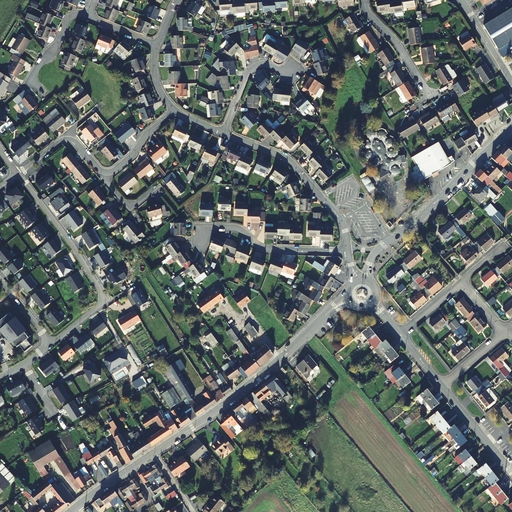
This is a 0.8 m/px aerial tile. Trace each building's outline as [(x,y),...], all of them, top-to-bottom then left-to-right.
[(115,10),(119,0),(108,0),(105,6),(108,7),(115,10)] [(233,10),(232,2),(231,0),(230,0),(219,1),(220,11),(233,10)] [(244,0),(245,2),(245,9),(258,8),(257,0),(244,0)] [(274,0),(275,1),(275,8),(288,7),(287,0),(274,0)] [(390,10),(389,3),(389,0),(376,2),(377,12),(383,11),(390,10)] [(401,0),(401,2),(402,8),(415,7),(414,0),(401,0)] [(201,6),(192,1),(186,11),(199,19),(201,16),(197,13),(201,6)] [(276,11),(275,8),(275,1),(262,2),(263,12),(276,11)] [(47,14),(53,17),(56,18),(61,6),(52,2),(47,14)] [(245,9),(245,2),(232,2),(233,10),(233,12),(245,11),(245,9)] [(402,8),(401,2),(389,3),(390,10),(390,13),(394,13),(394,15),(396,16),(403,15),(402,8)] [(159,9),(150,5),(146,17),(155,20),(159,9)] [(511,6),(483,25),(501,56),(510,51),(511,53),(511,6)] [(115,10),(108,7),(104,19),(113,23),(118,11),(115,10)] [(42,26),(49,28),(53,17),(47,14),(44,13),(41,20),(28,14),(25,19),(42,26)] [(360,24),(354,14),(346,20),(353,33),(364,26),(362,23),(360,24)] [(187,27),(187,18),(177,18),(177,31),(187,30),(192,32),(192,26),(187,27)] [(150,24),(141,20),(136,32),(145,36),(150,24)] [(76,37),(85,41),(87,37),(84,36),(87,28),(86,27),(86,25),(80,23),(79,25),(78,25),(73,36),(76,37)] [(51,30),(49,28),(42,26),(38,37),(47,41),(51,30)] [(421,44),(418,28),(408,30),(410,46),(421,44)] [(375,39),(370,31),(360,37),(365,45),(365,44),(370,53),(380,47),(375,39)] [(273,55),(274,55),(279,46),(275,44),(277,40),(267,34),(262,41),(266,44),(263,49),(273,55)] [(112,39),(101,35),(95,48),(107,52),(112,39)] [(476,45),(470,35),(459,42),(464,51),(471,46),(472,48),(476,45)] [(30,41),(21,36),(12,49),(22,56),(25,51),(24,50),(30,41)] [(182,48),(181,36),(171,36),(172,49),(182,48)] [(240,47),(229,36),(226,39),(226,40),(221,46),(225,50),(222,53),(227,58),(230,55),(231,56),(240,47)] [(259,55),(255,36),(251,37),(247,43),(252,46),(249,50),(244,51),(245,59),(252,57),(259,55)] [(81,53),(85,41),(76,37),(71,49),(81,53)] [(132,48),(123,40),(116,48),(125,56),(132,48)] [(308,47),(298,40),(293,48),(303,55),(308,47)] [(279,46),(274,55),(284,61),(290,53),(279,46)] [(123,59),(125,56),(116,48),(113,51),(123,59)] [(312,52),(315,64),(323,61),(329,59),(328,56),(324,57),(321,48),(319,49),(313,51),(312,52)] [(433,64),(430,48),(421,50),(423,65),(433,64)] [(393,60),(387,49),(378,54),(385,65),(393,60)] [(76,56),(67,53),(62,64),(71,68),(76,56)] [(176,66),(175,54),(165,55),(165,67),(176,66)] [(26,62),(14,55),(12,59),(15,61),(7,73),(16,79),(24,67),(23,66),(26,62)] [(145,69),(141,57),(131,61),(136,73),(145,69)] [(222,62),(218,59),(212,66),(219,71),(223,67),(227,70),(228,76),(235,75),(235,68),(234,68),(233,61),(222,62)] [(327,73),(323,61),(315,64),(314,64),(318,76),(327,73)] [(485,84),(494,78),(485,63),(476,69),(485,84)] [(435,71),(444,86),(453,80),(457,77),(453,70),(452,70),(448,72),(444,66),(435,71)] [(399,87),(407,82),(399,69),(390,74),(398,88),(399,87)] [(11,80),(0,72),(0,96),(2,98),(5,93),(4,92),(9,84),(11,80)] [(176,84),(179,84),(179,72),(169,72),(169,85),(176,84)] [(221,86),(222,91),(229,90),(228,83),(227,76),(216,77),(212,74),(206,80),(213,86),(217,82),(221,86)] [(270,82),(263,75),(253,83),(260,90),(270,82)] [(147,87),(142,76),(133,79),(138,91),(147,87)] [(326,87),(310,77),(303,88),(315,95),(320,88),(324,90),(326,87)] [(407,82),(399,87),(405,96),(401,98),(404,103),(408,101),(417,96),(408,82),(407,82)] [(186,84),(179,84),(176,84),(176,97),(186,96),(186,84)] [(396,89),(401,98),(405,96),(399,87),(398,88),(396,89)] [(289,105),(291,91),(273,89),(272,99),(282,100),(282,104),(289,105)] [(91,99),(85,90),(71,100),(78,109),(91,99)] [(28,95),(24,91),(13,99),(17,104),(20,102),(29,113),(37,106),(29,95),(28,95)] [(213,104),(219,103),(223,103),(222,91),(211,92),(208,92),(208,99),(210,100),(212,100),(213,104)] [(137,96),(142,109),(147,107),(151,105),(147,93),(137,96)] [(258,95),(248,95),(247,108),(257,108),(258,95)] [(311,104),(304,97),(294,105),(301,112),(311,104)] [(492,104),(498,113),(509,105),(504,97),(492,104)] [(458,108),(452,99),(437,109),(442,118),(445,122),(451,119),(448,114),(455,110),(458,113),(460,112),(458,108)] [(221,116),(219,103),(213,104),(210,104),(211,117),(221,116)] [(492,104),(484,109),(489,118),(490,119),(499,114),(498,113),(492,104)] [(147,107),(142,109),(137,111),(143,123),(152,120),(147,107)] [(489,118),(484,109),(483,107),(474,112),(475,114),(470,118),(477,127),(481,124),(481,123),(489,118)] [(439,121),(434,112),(427,116),(426,115),(419,119),(426,129),(439,121)] [(66,121),(59,113),(46,124),(53,132),(66,121)] [(257,122),(248,113),(241,120),(250,129),(257,122)] [(419,127),(412,117),(407,120),(408,123),(395,130),(400,138),(419,127)] [(266,138),(269,134),(273,131),(268,125),(265,122),(257,129),(266,138)] [(136,131),(129,123),(114,134),(121,143),(136,131)] [(85,134),(91,142),(99,136),(100,138),(104,135),(99,128),(96,131),(91,124),(81,132),(84,135),(85,134)] [(188,131),(177,126),(172,135),(184,140),(188,131)] [(278,143),(282,140),(285,136),(277,127),(273,131),(269,134),(278,143)] [(360,141),(360,144),(362,148),(365,150),(363,152),(363,155),(364,158),(368,160),(371,159),(370,162),(372,166),(375,167),(374,171),(378,170),(378,173),(384,175),(387,174),(388,177),(391,174),(395,176),(398,175),(400,172),(400,169),(398,167),(400,164),(405,163),(404,157),(399,157),(396,155),(397,152),(392,147),(394,145),(394,141),(393,138),(390,137),(387,137),(387,134),(385,131),(381,129),(378,130),(376,132),(374,129),(371,128),(367,129),(365,132),(364,135),(366,138),(363,139),(360,141)] [(461,138),(466,146),(477,139),(470,128),(459,134),(461,138)] [(285,136),(282,140),(291,149),(298,141),(291,135),(295,131),(293,129),(285,136)] [(49,137),(43,130),(32,139),(38,146),(49,137)] [(204,141),(192,135),(188,145),(199,150),(204,141)] [(24,137),(11,148),(18,158),(26,151),(25,150),(31,146),(24,137)] [(459,151),(466,146),(461,138),(453,142),(459,151)] [(309,156),(315,150),(316,149),(307,140),(300,147),(309,156)] [(109,145),(106,142),(100,146),(103,150),(100,151),(103,155),(105,154),(106,156),(110,161),(118,154),(110,144),(109,145)] [(167,152),(159,142),(153,147),(154,148),(147,153),(154,162),(167,152)] [(411,158),(424,180),(451,164),(450,163),(454,161),(451,157),(448,159),(439,143),(411,158)] [(498,151),(506,159),(509,162),(511,159),(511,152),(504,145),(498,151)] [(218,152),(206,147),(202,156),(213,162),(217,153),(218,152)] [(238,162),(241,156),(242,153),(231,148),(226,157),(238,162)] [(309,162),(318,170),(323,166),(325,163),(317,154),(318,153),(315,150),(309,156),(307,158),(310,161),(309,162)] [(506,159),(498,151),(492,158),(500,165),(506,159)] [(62,160),(72,171),(79,165),(70,153),(62,160)] [(220,154),(217,153),(213,162),(202,156),(200,160),(207,164),(208,162),(212,164),(216,163),(220,154)] [(252,161),(241,156),(238,162),(236,165),(248,171),(252,161)] [(153,168),(146,159),(142,162),(143,163),(133,171),(140,179),(153,168)] [(270,164),(258,159),(253,171),(265,177),(270,164)] [(492,181),(501,172),(493,164),(490,167),(490,168),(485,174),(492,181)] [(90,178),(79,165),(72,171),(82,184),(90,178)] [(288,174),(277,166),(271,175),(282,182),(288,174)] [(323,166),(318,170),(316,173),(324,182),(332,175),(323,166)] [(191,180),(195,171),(190,169),(186,179),(191,180)] [(492,181),(485,174),(480,169),(475,175),(486,186),(490,183),(500,193),(502,190),(492,181)] [(504,169),(501,172),(511,182),(511,180),(511,173),(510,172),(509,173),(504,169)] [(137,182),(130,173),(117,184),(127,196),(131,193),(128,190),(137,182)] [(36,181),(43,191),(54,182),(52,178),(51,178),(47,174),(41,179),(39,180),(39,179),(36,181)] [(369,192),(376,188),(368,174),(361,178),(369,192)] [(185,190),(174,177),(166,184),(177,197),(185,190)] [(300,193),(294,182),(282,188),(287,199),(300,193)] [(100,189),(97,185),(88,192),(98,205),(106,198),(99,189),(100,189)] [(480,202),(488,195),(479,186),(472,194),(480,202)] [(23,197),(17,187),(6,196),(12,205),(23,197)] [(63,193),(59,188),(48,196),(52,201),(50,203),(57,212),(58,211),(61,215),(72,207),(69,202),(68,203),(61,195),(63,193)] [(0,212),(8,207),(3,199),(0,200),(0,212)] [(301,199),(296,199),(296,211),(303,212),(310,212),(311,199),(308,199),(301,199)] [(231,200),(218,200),(218,210),(231,210),(231,200)] [(160,215),(158,203),(154,204),(154,205),(145,207),(147,217),(160,215)] [(506,221),(490,203),(484,209),(499,227),(506,221)] [(116,207),(113,204),(103,212),(113,225),(122,217),(114,208),(116,207)] [(247,215),(247,211),(247,205),(235,204),(235,214),(247,215)] [(213,205),(200,205),(200,215),(213,216),(213,205)] [(28,226),(37,220),(30,211),(31,210),(29,206),(19,214),(28,226)] [(457,218),(454,220),(458,226),(461,223),(462,224),(472,216),(465,209),(456,217),(457,218)] [(73,211),(64,217),(74,231),(83,224),(73,211)] [(265,212),(247,211),(247,215),(247,222),(265,222),(265,212)] [(319,236),(320,230),(320,219),(316,219),(316,226),(307,225),(307,236),(319,236)] [(458,226),(454,220),(451,223),(450,222),(438,232),(444,239),(456,229),(456,228),(458,226)] [(41,223),(31,230),(41,242),(50,235),(44,228),(44,227),(41,223)] [(137,231),(130,223),(122,229),(134,243),(144,236),(139,230),(137,231)] [(185,223),(175,223),(174,236),(185,236),(185,223)] [(289,235),(289,228),(290,224),(277,224),(277,228),(277,234),(289,235)] [(277,234),(277,228),(265,227),(264,238),(277,238),(277,234)] [(289,228),(289,235),(289,239),(302,239),(302,229),(289,228)] [(91,229),(82,235),(90,249),(100,243),(91,229)] [(333,230),(320,230),(319,236),(319,240),(332,240),(333,230)] [(479,244),(476,247),(481,252),(484,250),(494,242),(488,235),(478,243),(479,244)] [(173,257),(175,256),(182,251),(171,236),(163,243),(173,257)] [(223,247),(225,242),(213,238),(209,247),(221,252),(223,247)] [(52,257),(61,250),(55,243),(56,243),(53,239),(44,245),(52,257)] [(226,239),(225,242),(223,247),(228,248),(230,253),(225,255),(228,262),(232,263),(234,256),(238,247),(239,245),(232,242),(233,241),(226,239)] [(13,257),(3,246),(0,248),(0,258),(4,264),(13,257)] [(238,247),(234,256),(246,261),(250,251),(238,247)] [(478,255),(481,252),(476,247),(473,249),(472,248),(467,252),(465,251),(460,254),(469,264),(478,256),(478,255)] [(182,251),(175,256),(183,266),(191,260),(184,249),(182,251)] [(103,251),(94,256),(101,268),(110,263),(103,251)] [(404,262),(401,264),(406,270),(409,268),(410,269),(421,259),(415,252),(403,261),(404,262)] [(65,256),(55,262),(64,276),(73,270),(67,260),(68,259),(65,256)] [(495,269),(499,275),(502,273),(503,273),(511,265),(511,260),(508,256),(497,266),(498,267),(495,269)] [(265,261),(253,257),(249,267),(261,271),(265,261)] [(23,268),(16,260),(7,268),(9,271),(10,270),(14,274),(23,268)] [(268,269),(280,274),(284,264),(272,260),(268,269)] [(312,265),(324,272),(326,274),(332,278),(339,267),(331,262),(327,260),(323,266),(316,262),(314,262),(312,265)] [(284,264),(280,274),(293,279),(294,275),(293,275),(297,265),(285,261),(284,264)] [(205,272),(197,262),(189,268),(191,271),(196,278),(194,280),(197,284),(198,283),(207,277),(204,272),(205,272)] [(406,270),(401,264),(398,267),(398,266),(386,276),(392,283),(404,274),(403,273),(406,270)] [(156,270),(161,276),(166,272),(162,266),(156,270)] [(496,277),(499,275),(495,269),(492,272),(491,271),(481,279),(488,287),(497,278),(496,277)] [(115,270),(106,276),(108,279),(109,279),(112,285),(115,283),(117,283),(122,280),(115,270)] [(83,287),(75,273),(66,279),(74,293),(83,287)] [(326,274),(319,284),(323,287),(328,290),(335,279),(332,278),(326,274)] [(420,276),(415,280),(418,284),(425,277),(422,274),(420,276)] [(183,281),(178,275),(173,279),(177,285),(183,281)] [(36,286),(27,276),(19,282),(28,293),(36,286)] [(316,289),(310,298),(311,299),(316,302),(322,293),(320,291),(323,287),(319,284),(307,277),(303,283),(305,290),(308,289),(310,286),(316,289)] [(435,279),(423,290),(429,296),(431,294),(432,295),(442,287),(435,279)] [(406,288),(402,284),(397,288),(400,293),(406,288)] [(311,299),(310,298),(295,289),(291,295),(293,302),(296,301),(298,298),(303,301),(298,311),(299,312),(304,314),(310,305),(308,304),(311,299)] [(50,303),(39,290),(31,296),(42,309),(50,303)] [(209,297),(214,305),(220,301),(221,302),(224,299),(218,290),(212,294),(212,295),(209,297)] [(429,296),(423,290),(410,301),(417,308),(426,300),(425,299),(429,296)] [(249,301),(244,293),(240,296),(239,295),(233,300),(240,309),(244,306),(243,306),(249,301)] [(214,306),(214,305),(209,297),(208,298),(207,297),(201,301),(202,302),(197,305),(203,313),(210,308),(210,309),(214,307),(214,306)] [(468,319),(474,314),(471,311),(472,310),(463,300),(456,306),(466,317),(468,319)] [(511,301),(503,309),(509,316),(511,314),(511,301)] [(292,322),(299,312),(298,311),(290,306),(283,317),(292,322)] [(55,327),(64,320),(55,309),(46,316),(55,327)] [(123,330),(141,320),(139,317),(137,314),(135,311),(118,321),(123,330)] [(356,317),(352,311),(346,316),(348,319),(342,324),(347,330),(350,327),(354,333),(360,328),(358,325),(364,321),(359,315),(356,317)] [(25,352),(32,346),(27,339),(29,337),(24,332),(25,331),(14,318),(13,319),(9,313),(0,320),(0,326),(1,328),(0,329),(0,334),(0,335),(2,334),(5,338),(6,337),(11,343),(12,342),(17,347),(19,345),(25,352)] [(448,319),(443,314),(440,316),(439,315),(430,323),(436,331),(446,322),(445,322),(448,319)] [(476,317),(474,314),(468,319),(479,332),(486,326),(477,316),(476,317)] [(89,327),(96,336),(107,327),(100,319),(89,327)] [(456,329),(460,326),(455,320),(451,323),(456,329)] [(448,325),(453,332),(456,329),(451,323),(448,325)] [(258,334),(252,326),(251,327),(246,331),(252,338),(258,334)] [(456,329),(459,333),(463,337),(466,334),(460,326),(456,329)] [(360,347),(368,341),(375,335),(369,327),(357,336),(362,342),(358,345),(360,347)] [(238,346),(242,343),(231,328),(227,331),(238,346)] [(218,343),(211,332),(205,336),(213,347),(218,343)] [(94,343),(87,334),(79,341),(74,335),(69,340),(80,354),(94,343)] [(382,343),(375,335),(368,341),(371,345),(369,347),(372,351),(382,343)] [(382,343),(372,351),(370,353),(377,360),(385,354),(392,348),(385,340),(382,343)] [(464,344),(461,340),(456,344),(457,345),(456,346),(458,348),(452,353),(458,360),(469,350),(471,347),(467,342),(464,344)] [(254,372),(259,367),(252,358),(251,356),(242,343),(238,346),(248,360),(246,362),(242,366),(233,354),(228,357),(231,360),(234,364),(237,369),(241,375),(244,379),(254,372)] [(75,353),(68,344),(64,347),(65,347),(58,352),(65,361),(75,353)] [(157,348),(163,357),(168,354),(165,348),(166,348),(163,344),(157,348)] [(266,345),(265,344),(251,356),(252,358),(258,353),(266,345)] [(258,353),(266,362),(273,355),(266,345),(258,353)] [(398,356),(392,348),(385,354),(387,358),(391,362),(398,356)] [(501,373),(506,378),(509,374),(500,363),(508,356),(502,349),(489,359),(501,373)] [(104,361),(109,370),(126,360),(121,350),(104,361)] [(188,357),(185,353),(177,358),(180,362),(188,357)] [(266,362),(258,353),(252,358),(259,367),(266,362)] [(386,359),(387,358),(385,354),(377,360),(380,364),(386,359)] [(319,368),(308,355),(303,359),(304,360),(296,367),(306,379),(319,368)] [(59,366),(52,357),(41,366),(48,375),(59,366)] [(192,365),(188,357),(180,362),(183,368),(188,365),(189,367),(192,365)] [(101,375),(93,362),(83,369),(91,381),(101,375)] [(108,373),(111,380),(133,369),(129,363),(108,373)] [(209,391),(204,383),(202,380),(198,374),(196,376),(203,387),(202,388),(205,392),(203,394),(207,401),(197,408),(191,399),(194,397),(174,363),(168,366),(191,405),(197,416),(216,402),(209,391)] [(236,378),(241,375),(237,369),(234,364),(223,372),(230,380),(235,377),(236,378)] [(163,369),(174,386),(183,400),(188,408),(191,405),(168,366),(163,369)] [(397,380),(404,375),(399,368),(391,374),(397,380)] [(275,375),(281,384),(285,380),(279,372),(275,375)] [(214,382),(224,396),(232,390),(220,373),(216,375),(219,379),(214,382)] [(216,402),(224,396),(214,382),(210,375),(206,378),(213,388),(209,391),(216,402)] [(259,388),(253,393),(260,402),(276,389),(287,402),(293,398),(281,384),(275,375),(259,388)] [(411,382),(404,375),(397,380),(403,388),(411,382)] [(475,391),(477,393),(487,386),(484,383),(481,385),(475,377),(467,383),(474,391),(475,391)] [(26,389),(20,380),(14,384),(14,385),(12,385),(6,389),(12,398),(26,389)] [(117,388),(120,396),(134,390),(130,383),(117,388)] [(62,384),(53,390),(61,403),(70,397),(62,384)] [(487,386),(477,393),(479,396),(479,397),(487,407),(494,401),(486,391),(490,388),(487,385),(487,386)] [(183,400),(174,386),(160,395),(169,409),(173,406),(183,400)] [(425,402),(433,397),(427,389),(416,398),(422,405),(425,402)] [(272,415),(267,410),(260,402),(253,393),(249,396),(267,418),(269,415),(270,417),(272,415)] [(28,396),(18,402),(24,412),(26,412),(28,415),(37,410),(28,396)] [(439,404),(433,397),(425,402),(431,410),(439,404)] [(247,398),(242,403),(251,415),(257,410),(247,398)] [(73,400),(63,407),(65,410),(66,410),(73,421),(82,415),(73,400)] [(256,420),(251,415),(242,403),(241,402),(232,408),(233,409),(237,415),(241,412),(248,420),(250,419),(253,423),(256,420)] [(511,421),(511,407),(508,403),(501,409),(510,420),(511,420),(511,421)] [(180,428),(197,416),(191,405),(188,408),(178,414),(173,406),(169,409),(180,428)] [(157,408),(159,411),(172,433),(178,429),(171,419),(169,420),(160,406),(157,408)] [(237,415),(233,409),(229,413),(233,418),(237,415)] [(172,433),(159,411),(142,422),(145,427),(156,421),(161,430),(147,439),(152,447),(172,433)] [(436,426),(444,420),(437,411),(430,417),(432,421),(429,424),(433,429),(436,426)] [(229,413),(228,413),(222,418),(228,425),(234,420),(233,418),(229,413)] [(35,416),(27,421),(36,435),(44,430),(35,416)] [(126,463),(134,458),(127,445),(117,428),(111,417),(107,420),(111,427),(103,433),(106,438),(112,434),(121,449),(119,450),(126,463)] [(444,420),(436,426),(443,434),(447,431),(450,428),(444,420)] [(229,429),(224,423),(220,425),(230,436),(233,434),(228,429),(229,429)] [(454,425),(450,428),(447,431),(449,433),(446,436),(450,441),(461,433),(454,425)] [(135,440),(131,432),(130,430),(127,431),(133,441),(135,440)] [(152,447),(147,439),(144,441),(137,431),(135,433),(133,431),(131,432),(135,440),(137,439),(145,451),(152,447)] [(248,436),(243,431),(239,433),(244,440),(248,437),(248,436)] [(461,433),(450,441),(450,442),(455,449),(459,446),(460,447),(467,441),(461,433)] [(142,453),(145,451),(137,439),(135,440),(142,453)] [(234,449),(225,439),(222,441),(220,439),(212,447),(219,455),(227,448),(231,451),(234,449)] [(56,458),(59,456),(50,440),(28,453),(37,469),(43,466),(56,458)] [(142,453),(135,440),(133,441),(140,454),(142,453)] [(109,444),(108,441),(96,449),(97,451),(109,444)] [(134,458),(140,454),(133,441),(127,445),(134,458)] [(208,450),(200,441),(186,452),(194,462),(200,457),(203,460),(207,456),(205,453),(208,450)] [(97,451),(101,457),(108,453),(111,458),(112,458),(119,468),(122,466),(113,450),(113,449),(109,444),(97,451)] [(89,453),(90,456),(93,462),(101,457),(97,451),(96,449),(89,453)] [(459,466),(471,457),(465,449),(455,458),(458,461),(457,462),(459,466)] [(89,453),(84,456),(88,465),(93,462),(90,456),(89,453)] [(190,466),(182,455),(176,459),(177,461),(174,464),(173,463),(167,467),(174,477),(190,466)] [(435,457),(433,455),(423,463),(425,465),(430,461),(431,462),(432,461),(431,460),(435,457)] [(60,456),(59,456),(56,458),(66,475),(70,473),(60,456)] [(477,464),(471,457),(459,466),(457,468),(460,473),(467,467),(470,470),(477,464)] [(153,468),(148,471),(154,480),(159,477),(157,474),(161,472),(156,464),(152,467),(153,468)] [(481,473),(485,478),(492,472),(486,464),(474,473),(477,476),(481,473)] [(48,473),(43,466),(37,469),(42,476),(48,473)] [(76,479),(81,487),(81,488),(87,484),(86,482),(92,479),(84,467),(80,469),(85,477),(83,478),(82,475),(76,479)] [(150,478),(152,482),(154,480),(148,471),(144,474),(143,473),(139,476),(144,483),(148,481),(147,480),(150,478)] [(499,480),(492,472),(485,478),(488,482),(486,483),(489,487),(495,483),(499,480)] [(0,473),(0,493),(10,484),(0,473)] [(80,488),(75,480),(70,473),(66,475),(75,491),(80,488)] [(154,480),(160,490),(165,486),(166,488),(170,485),(165,477),(162,479),(160,477),(159,477),(154,480)] [(53,478),(31,495),(35,500),(38,498),(50,488),(60,501),(65,508),(75,500),(62,482),(58,485),(56,487),(54,484),(57,483),(53,478)] [(132,495),(134,494),(132,490),(134,489),(135,489),(139,487),(134,479),(130,482),(131,483),(126,486),(132,495)] [(154,480),(152,482),(154,485),(152,487),(151,486),(148,489),(153,496),(156,494),(156,493),(160,490),(154,480)] [(495,483),(489,487),(488,489),(494,497),(502,491),(495,483)] [(127,493),(130,497),(132,495),(126,486),(121,489),(121,488),(117,491),(122,498),(126,495),(125,494),(127,493)] [(111,501),(114,506),(118,503),(120,507),(124,505),(122,502),(113,489),(106,494),(111,501)] [(508,499),(502,491),(494,497),(501,505),(508,499)] [(44,511),(42,509),(35,500),(31,495),(28,493),(26,495),(35,505),(27,511),(28,511),(44,511)] [(137,497),(134,494),(132,495),(138,504),(143,501),(143,502),(147,500),(142,493),(139,495),(139,496),(137,497)] [(100,509),(109,503),(111,501),(106,494),(93,503),(97,508),(98,507),(100,509)] [(138,504),(132,495),(130,497),(132,500),(130,502),(129,501),(125,504),(130,511),(134,508),(133,507),(138,504)] [(214,511),(223,503),(215,495),(207,504),(206,503),(202,507),(207,511),(214,511)] [(45,507),(38,498),(35,500),(42,509),(45,507)] [(65,508),(60,501),(56,505),(62,511),(65,508)] [(163,509),(159,503),(155,506),(159,511),(163,509)]
